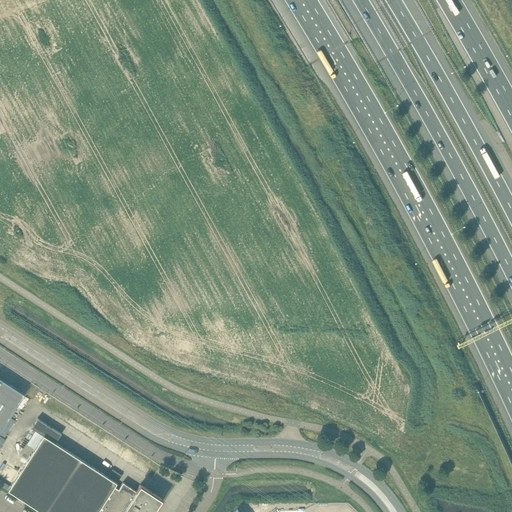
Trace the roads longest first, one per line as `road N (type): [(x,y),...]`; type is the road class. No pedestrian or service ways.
road 1 (motorway): [(300,0),(511,386)]
road 2 (motorway): [(358,0),(511,277)]
road 3 (secondary): [(216,442),(160,426),(0,325)]
road 4 (secondary): [(0,340),(149,436),(215,454)]
road 5 (motorway): [(511,209),(393,0)]
road 6 (secondary): [(401,511),(372,478),(324,450),(216,442)]
road 7 (secondary): [(215,454),(320,463),(364,488),(384,511)]
road 8 (motorway): [(511,106),(449,0)]
